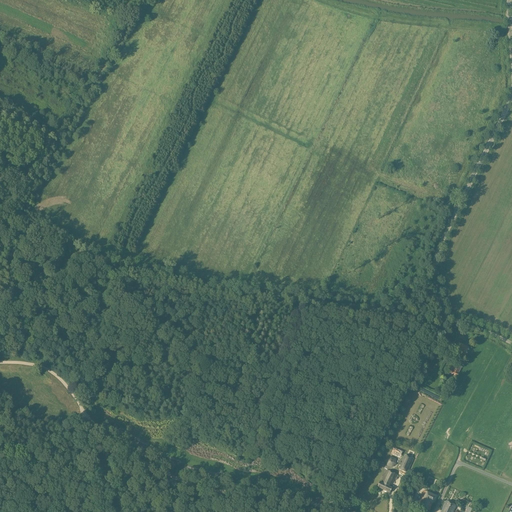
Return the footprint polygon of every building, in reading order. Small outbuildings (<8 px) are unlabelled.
[(460,356),(463,357),(469,348),(461,344),(455,354),(459,356),(460,356)] [(449,375),(456,378),(461,368),(456,365),(453,370),(452,369),(449,375)] [(394,447),(391,454),(400,458),(403,451),(394,447)] [(413,459),(405,455),(399,469),(407,473),(413,459)] [(395,467),(395,458),(387,458),(387,467),(395,467)] [(377,487),(390,493),(392,488),(391,487),(397,475),(387,470),(381,483),(380,482),(377,487)] [(417,506),(430,511),(433,505),(436,497),(424,491),(417,506)] [(440,511),(453,511),(456,506),(446,501),(440,511)]
